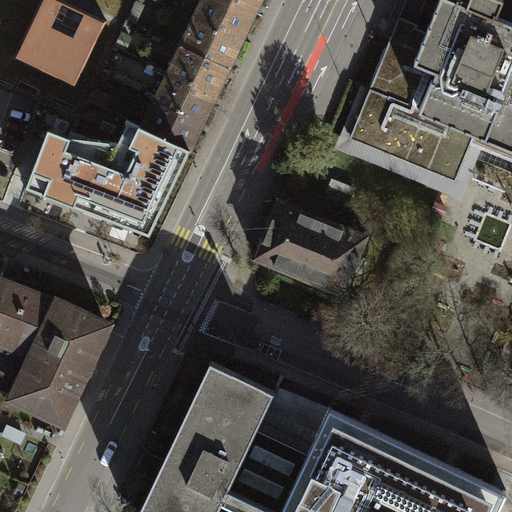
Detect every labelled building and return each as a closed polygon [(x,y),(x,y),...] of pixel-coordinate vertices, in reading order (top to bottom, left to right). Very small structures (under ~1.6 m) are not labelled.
[(108,21),(63,0),(41,0),(14,58),(76,87),(108,21)] [(252,19),(211,0),(200,0),(190,22),(239,45),(252,19)] [(260,0),(211,0),(252,19),(260,0)] [(511,22),(495,15),(496,13),(498,13),(503,0),(439,0),(427,33),(416,28),(426,0),(406,0),(371,89),(361,85),(336,147),(461,199),(482,148),(511,160),(511,22)] [(239,45),(190,22),(178,48),(227,71),(239,45)] [(227,71),(178,48),(165,75),(215,98),(227,71)] [(215,98),(165,75),(153,101),(202,124),(215,98)] [(202,124),(153,101),(141,128),(190,151),(202,124)] [(190,151),(141,128),(138,126),(129,145),(125,143),(122,148),(70,142),(54,135),(31,190),(150,236),(190,151)] [(254,269),(345,305),(371,242),(280,205),(254,269)] [(0,336),(36,350),(58,304),(0,281),(0,336)] [(108,328),(58,304),(36,350),(14,396),(63,420),(108,328)] [(213,511),(217,506),(229,511),(266,511),(223,492),(251,433),(271,391),(205,360),(133,511),(213,511)] [(493,511),(503,492),(326,409),(303,457),(276,511),(493,511)] [(223,492),(266,511),(276,511),(303,457),(251,433),(223,492)]
